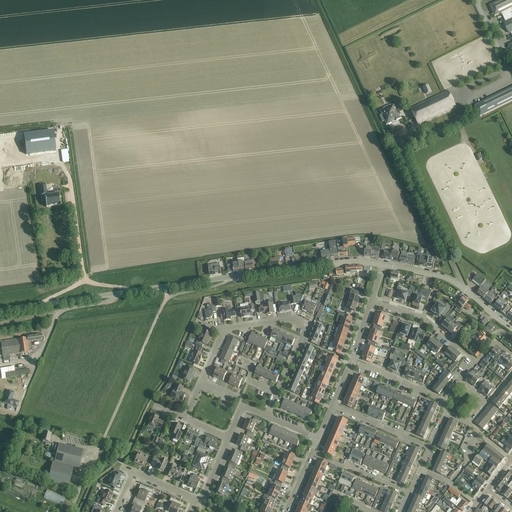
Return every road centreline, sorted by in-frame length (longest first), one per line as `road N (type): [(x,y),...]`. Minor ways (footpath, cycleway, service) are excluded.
road 1 (track): [(315,0),(430,246)]
road 2 (residential): [(95,451),(163,304),(233,276)]
road 3 (unclassified): [(233,276),(0,310)]
road 4 (unclassified): [(382,264),(342,261),(233,276)]
road 5 (unclassified): [(511,328),(452,281),(382,264)]
